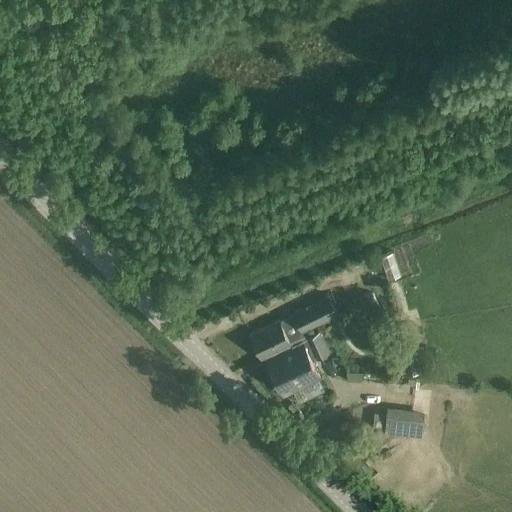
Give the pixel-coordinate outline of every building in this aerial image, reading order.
[(389,247),(379,250),(384,271),(394,268),(389,247)] [(367,292),(354,294),(356,309),(370,307),(367,292)] [(263,358),(291,345),(290,343),(307,335),(305,331),(340,314),(330,295),(294,313),(295,314),(280,322),(279,321),(251,334),(263,358)] [(208,321),(212,334),(228,328),(223,315),(208,321)] [(417,339),(414,324),(400,327),(404,342),(417,339)] [(322,377),(313,360),(329,352),(319,332),(308,337),(307,335),(290,343),(291,345),(263,358),(263,359),(267,357),(286,395),(322,377)] [(385,431),(422,436),(425,410),(388,406),(385,431)]
